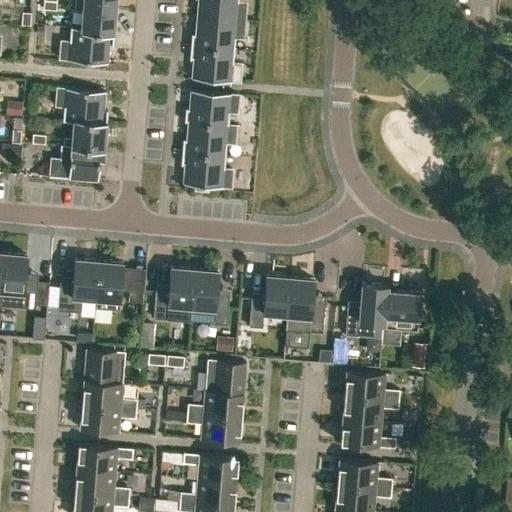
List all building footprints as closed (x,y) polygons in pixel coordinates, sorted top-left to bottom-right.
[(56,0),(43,0),(43,8),(55,9),(56,0)] [(237,0),(197,0),(197,16),(244,20),(246,2),(238,1),(237,0)] [(117,5),(76,2),(75,10),(83,11),(82,28),(115,30),(117,5)] [(21,24),(30,25),(31,12),(22,11),(21,24)] [(244,20),(197,16),(195,34),(192,34),(192,33),(191,33),(190,46),(234,50),(235,36),(243,37),(244,20)] [(115,30),(82,28),(71,27),(70,41),(62,41),(60,58),(69,59),(69,60),(108,63),(110,44),(114,44),(115,30)] [(234,50),(190,46),(189,59),(190,59),(190,58),(193,58),(193,59),(192,77),(191,77),(191,78),(231,81),(231,80),(239,81),(241,63),(233,63),(234,50)] [(106,91),(66,87),(66,88),(58,87),(57,105),(65,106),(63,120),(74,121),(107,124),(108,110),(104,110),(106,91)] [(187,121),(188,121),(227,124),(228,111),(237,112),(238,94),(230,93),(190,89),(190,91),(189,108),(188,109),(186,108),(185,108),(184,121),(185,121),(185,120),(187,121)] [(6,113),(21,114),(22,100),(7,99),(6,113)] [(107,124),(74,121),(73,137),(65,137),(64,144),(105,147),(107,124)] [(236,125),(227,124),(188,121),(186,139),(184,139),(182,138),(181,151),(225,155),(226,142),(234,142),(236,125)] [(11,141),(20,142),(21,129),(12,128),(11,141)] [(32,133),(31,141),(44,143),(45,134),(32,133)] [(5,155),(19,156),(20,143),(6,142),(5,155)] [(105,147),(64,144),(62,144),(61,158),(52,158),(51,175),(98,180),(100,161),(103,162),(105,147)] [(225,155),(181,151),(180,164),(182,164),(182,163),(184,163),(184,164),(183,182),(182,182),(182,183),(195,184),(195,189),(207,190),(207,185),(222,186),(222,185),(230,186),(232,168),(224,168),(225,155)] [(2,252),(0,280),(0,304),(35,308),(37,280),(24,279),(26,254),(2,252)] [(60,281),(57,309),(80,311),(81,296),(95,298),(98,260),(74,258),(72,282),(60,281)] [(95,298),(95,307),(118,309),(120,286),(122,262),(98,260),(95,298)] [(155,289),(153,317),(166,319),(189,320),(190,306),(191,306),(194,268),(170,266),(168,290),(155,289)] [(218,270),(194,268),(191,306),(214,308),(213,322),(226,324),(228,296),(216,295),(218,270)] [(286,314),(290,276),(265,274),(263,298),(251,297),(248,325),(261,327),(263,312),(286,314)] [(311,302),(314,278),(290,276),(286,314),(285,328),(322,332),(324,304),(311,302)] [(359,320),(381,322),(386,289),(386,284),(361,282),(359,307),(347,305),(344,334),(358,335),(359,320)] [(386,289),(381,322),(381,327),(417,329),(420,291),(386,289)] [(129,290),(128,300),(142,302),(142,291),(129,290)] [(218,349),(230,350),(232,338),(219,337),(218,349)] [(414,342),(411,366),(424,367),(426,343),(414,342)] [(124,350),(86,347),(83,380),(122,383),(124,350)] [(330,349),(317,348),(316,360),(329,361),(330,349)] [(147,363),(164,364),(165,354),(148,352),(147,363)] [(166,364),(183,366),(183,355),(167,354),(166,364)] [(243,394),(245,361),(207,357),(204,391),(243,394)] [(384,372),(346,369),(344,394),(398,399),(399,389),(383,387),(384,377),(384,372)] [(122,383),(83,380),(81,404),(136,408),(137,398),(120,397),(121,386),(122,383)] [(241,417),(243,394),(204,391),(204,393),(203,404),(187,402),(186,413),(241,417)] [(398,399),(344,394),(342,418),(380,422),(381,417),(380,417),(381,406),(397,408),(398,399)] [(81,404),(79,428),(118,431),(118,426),(119,416),(135,417),(136,408),(81,404)] [(200,438),(239,441),(241,417),(186,413),(185,421),(202,423),(201,433),(200,438)] [(342,418),(340,442),(394,447),(395,437),(379,435),(380,425),(380,422),(342,418)] [(401,433),(399,447),(414,448),(415,434),(401,433)] [(132,448),(78,443),(76,467),(114,470),(115,467),(114,467),(115,457),(131,458),(132,448)] [(235,480),(237,456),(183,452),(182,462),(198,463),(197,474),(197,477),(235,480)] [(338,457),(336,481),(391,486),(392,477),(376,476),(376,465),(377,465),(377,461),(338,457)] [(114,470),(76,467),(74,491),(128,495),(129,487),(113,485),(114,475),(114,470)] [(233,504),(235,480),(197,477),(196,481),(197,481),(196,492),(180,491),(179,500),(233,504)] [(336,481),(334,505),(373,508),(373,505),(374,495),(390,496),(391,486),(336,481)] [(74,491),(72,511),(110,511),(111,504),(128,506),(128,495),(74,491)] [(139,497),(138,509),(153,510),(153,498),(139,497)] [(232,511),(233,504),(179,500),(178,510),(194,511),(232,511)]
